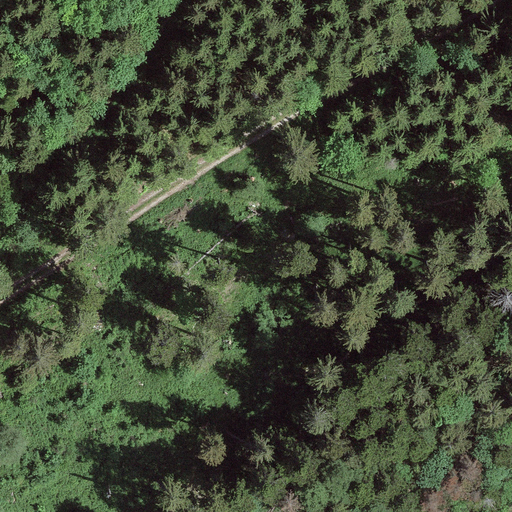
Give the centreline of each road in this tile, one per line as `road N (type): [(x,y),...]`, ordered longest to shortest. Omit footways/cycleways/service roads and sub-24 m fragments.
road 1 (track): [(0,300),(474,0)]
road 2 (track): [(181,0),(39,184),(0,217)]
